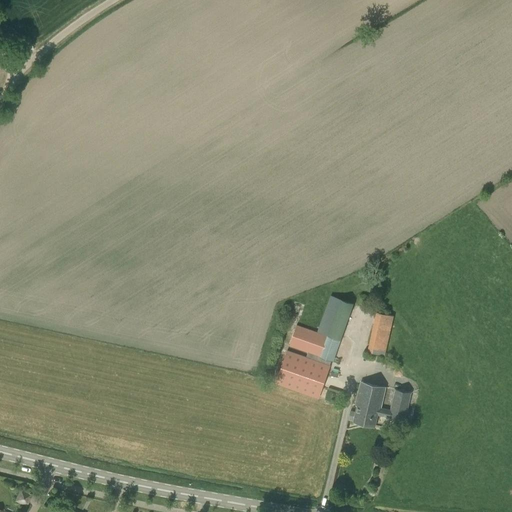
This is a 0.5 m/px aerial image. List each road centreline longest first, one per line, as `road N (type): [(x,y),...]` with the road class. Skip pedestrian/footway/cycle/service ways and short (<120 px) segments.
road 1 (secondary): [(281,511),(0,452)]
road 2 (residential): [(116,0),(52,35),(19,69),(0,105)]
